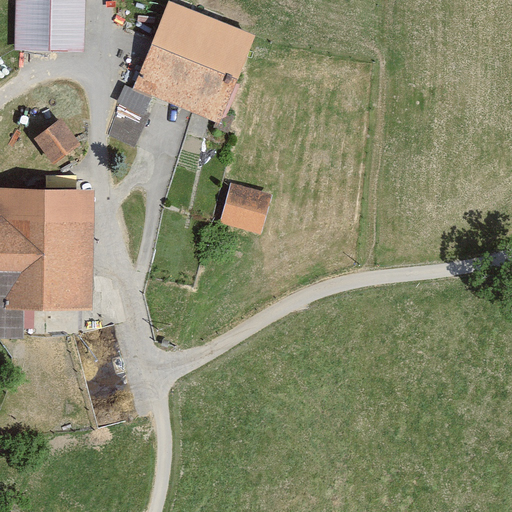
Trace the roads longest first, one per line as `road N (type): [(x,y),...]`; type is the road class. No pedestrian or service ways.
road 1 (residential): [(150,380),(94,151),(96,0)]
road 2 (unclassified): [(150,380),(341,285),(511,255)]
road 3 (residential): [(150,511),(161,418),(150,380)]
